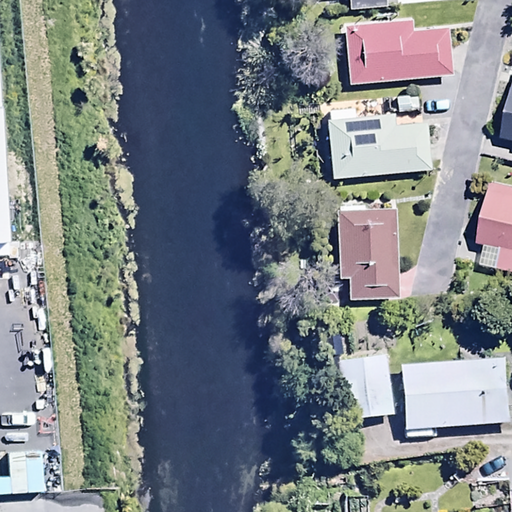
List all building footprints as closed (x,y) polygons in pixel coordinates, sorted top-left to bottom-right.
[(6,0),(0,0),(0,275),(18,275),(6,0)] [(347,0),(349,10),(382,8),(381,0),(347,0)] [(346,84),(447,75),(443,29),(410,32),(409,20),(340,26),(346,84)] [(511,82),(500,137),(511,140),(511,82)] [(323,121),(327,177),(428,169),(425,122),(392,125),(391,115),(352,118),(351,108),(327,110),(328,120),(323,121)] [(511,186),(489,181),(474,242),(479,243),(475,263),(511,271),(511,186)] [(395,296),(393,204),(333,205),(335,275),(346,275),(346,297),(395,296)] [(389,417),(383,353),(336,358),(341,421),(389,417)] [(505,357),(396,363),(400,429),(509,423),(505,357)]
